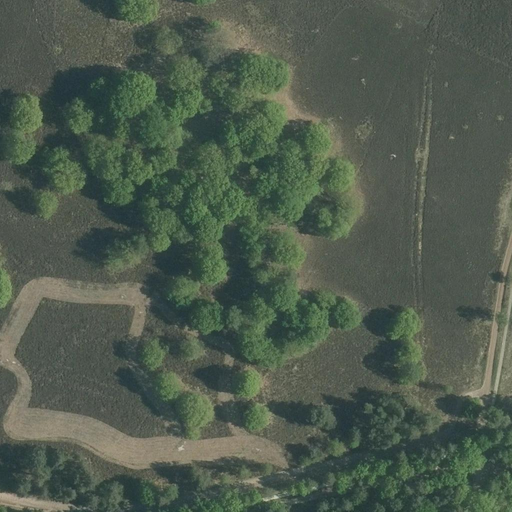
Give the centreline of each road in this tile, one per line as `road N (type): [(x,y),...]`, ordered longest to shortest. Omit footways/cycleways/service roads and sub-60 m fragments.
road 1 (track): [(486,393),(459,405),(450,432),(127,511)]
road 2 (track): [(480,468),(268,511)]
road 3 (track): [(511,258),(480,426)]
